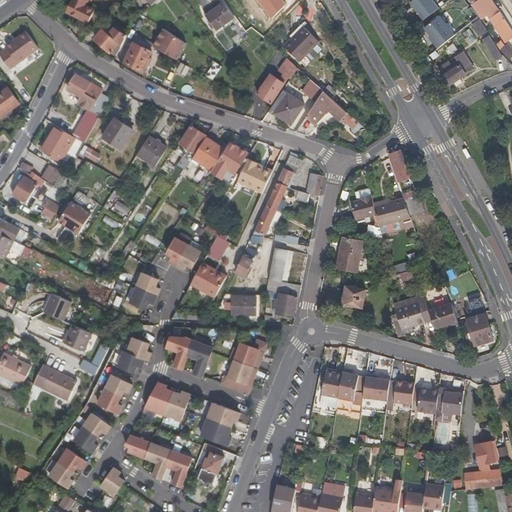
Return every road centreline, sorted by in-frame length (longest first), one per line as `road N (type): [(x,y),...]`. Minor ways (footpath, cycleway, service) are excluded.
road 1 (residential): [(335,162),(320,150),(163,99),(69,46)]
road 2 (secondary): [(413,127),(511,311)]
road 3 (residential): [(310,331),(473,373),(511,362)]
road 4 (secondary): [(511,268),(431,117)]
road 5 (residential): [(310,331),(335,162)]
road 6 (secondary): [(340,0),(413,127)]
road 7 (residential): [(0,174),(69,46)]
road 8 (secondary): [(431,117),(364,0)]
road 9 (residential): [(271,409),(157,370)]
